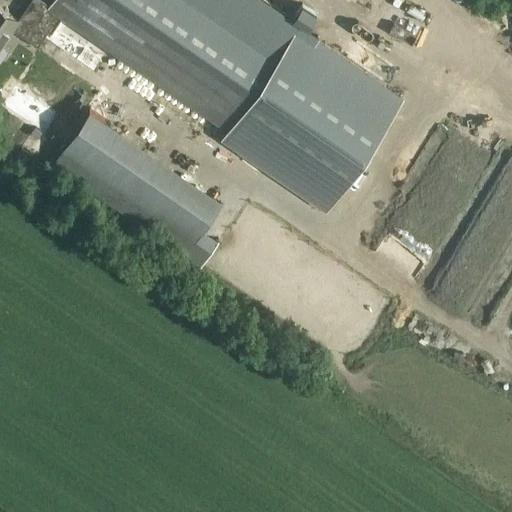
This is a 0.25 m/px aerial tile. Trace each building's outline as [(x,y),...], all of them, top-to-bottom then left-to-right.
[(0,7),(0,47),(13,29),(38,46),(59,15),(228,130),(225,136),(327,206),(400,99),(315,41),(318,37),(263,0),(54,0),(49,7),(39,0),(31,0),(18,19),(0,7)] [(293,0),(290,9),(311,18),(318,0),(293,0)] [(78,50),(123,79),(116,90),(157,115),(161,108),(176,118),(184,106),(83,41),(78,50)] [(28,85),(16,103),(30,112),(42,94),(28,85)] [(90,108),(52,163),(185,254),(222,199),(90,108)] [(246,231),(343,302),(359,280),(262,209),(246,231)] [(380,248),(420,267),(432,242),(391,223),(380,248)] [(452,262),(437,286),(468,306),(483,282),(452,262)] [(511,397),(501,394),(499,403),(489,401),(484,420),(506,425),(511,400),(511,397)]
